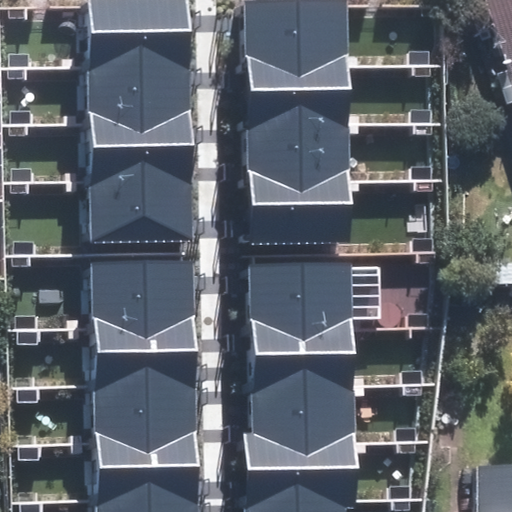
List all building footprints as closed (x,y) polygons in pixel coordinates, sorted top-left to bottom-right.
[(121,0),(84,1),(86,67),(190,63),(187,0),(121,0)] [(242,0),(245,64),(349,61),(346,0),(242,0)] [(511,0),(467,0),(511,135),(511,0)] [(245,64),(246,119),(350,117),(349,61),(245,64)] [(86,67),(87,122),(191,119),(190,63),(86,67)] [(246,119),(248,180),(351,177),(350,117),(246,119)] [(87,122),(89,182),(192,179),(191,119),(87,122)] [(248,180),(250,243),(352,239),(351,177),(248,180)] [(89,182),(91,245),(193,242),(192,179),(89,182)] [(249,259),(251,323),(354,321),(352,256),(249,259)] [(90,262),(92,326),(195,323),(193,259),(90,262)] [(251,323),(252,382),(355,380),(354,321),(251,323)] [(92,326),(93,385),(196,383),(195,323),(92,326)] [(252,382),(253,439),(356,437),(355,380),(252,382)] [(93,385),(94,442),(197,440),(196,383),(93,385)] [(253,439),(255,499),(357,495),(356,437),(253,439)] [(94,442),(96,501),(198,497),(197,440),(94,442)] [(511,511),(511,467),(460,469),(460,511),(511,511)] [(255,499),(255,511),(357,511),(357,495),(255,499)] [(96,501),(96,511),(198,511),(198,497),(96,501)]
